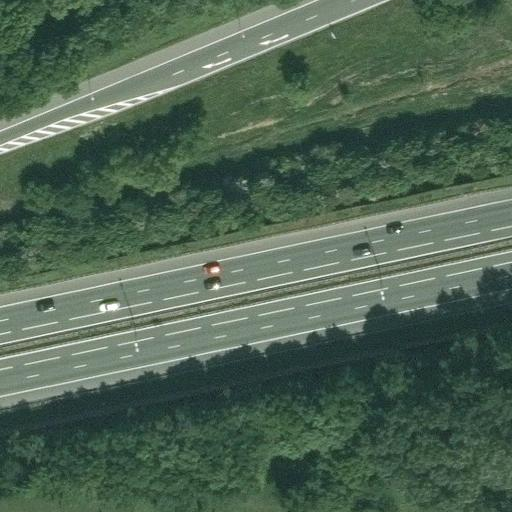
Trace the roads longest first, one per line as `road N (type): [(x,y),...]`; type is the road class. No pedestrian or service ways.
road 1 (motorway): [(511,212),(0,321)]
road 2 (motorway): [(0,381),(511,275)]
road 3 (motorway): [(344,0),(0,139)]
